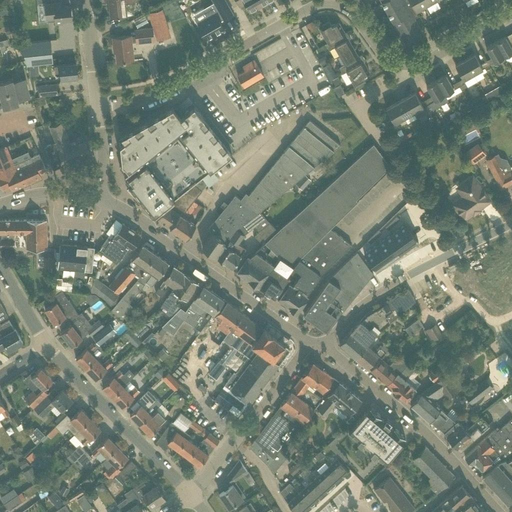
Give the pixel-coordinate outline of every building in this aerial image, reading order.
[(127,16),(126,4),(135,3),(134,0),(108,0),(110,18),(127,16)] [(224,0),(212,0),(214,2),(203,9),(207,16),(196,22),(198,25),(197,26),(204,39),(224,28),(219,20),(223,18),(224,20),(233,15),(224,0)] [(235,0),(240,7),(245,4),(250,11),(261,5),(262,6),(273,0),(235,0)] [(380,0),(405,45),(423,34),(411,11),(415,10),(416,13),(438,0),(463,0),(465,1),(467,0),(380,0)] [(61,2),(45,4),(47,21),(54,21),(55,23),(63,22),(63,20),(71,19),(70,6),(61,6),(61,2)] [(169,36),(161,9),(149,13),(158,40),(169,36)] [(326,41),(343,31),(339,22),(332,26),(329,21),(318,27),(326,41)] [(6,35),(15,32),(13,25),(4,27),(6,35)] [(133,60),(132,43),(153,40),(152,28),(135,30),(135,35),(132,36),(132,35),(112,37),(113,47),(115,47),(117,62),(133,60)] [(345,33),(343,31),(326,41),(327,43),(326,44),(329,50),(334,47),(348,39),(350,38),(347,32),(345,33)] [(505,36),(496,42),(504,56),(511,51),(511,46),(511,47),(505,36)] [(53,61),(51,39),(21,42),(27,64),(53,61)] [(334,47),(339,56),(353,48),(348,39),(334,47)] [(492,58),(486,61),(489,65),(494,62),(504,56),(496,42),(486,47),(492,58)] [(358,56),(353,48),(339,56),(344,64),(358,56)] [(347,74),(365,64),(363,62),(365,60),(362,54),(358,56),(344,64),(339,67),(342,73),(346,71),(347,74)] [(465,59),(473,74),(489,65),(486,61),(480,64),(474,54),(465,59)] [(329,62),(325,55),(318,59),(321,66),(329,62)] [(463,79),(456,82),(459,87),(465,83),(464,80),(473,74),(465,59),(455,65),(463,79)] [(244,86),(263,75),(254,60),(243,66),(245,70),(237,75),(244,86)] [(77,77),(76,63),(54,65),(55,75),(61,75),(61,79),(62,79),(62,81),(68,80),(68,78),(77,77)] [(326,74),(333,70),(329,64),(322,68),(326,74)] [(365,64),(347,74),(355,87),(365,81),(362,76),(369,72),(365,64)] [(446,75),(436,80),(444,95),(459,87),(456,82),(451,85),(446,75)] [(336,86),(340,84),(342,83),(338,76),(337,77),(332,80),(336,86)] [(29,96),(24,78),(12,81),(12,78),(0,81),(0,103),(3,103),(4,106),(18,102),(17,99),(29,96)] [(435,104),(433,101),(437,99),(444,95),(436,80),(426,86),(432,96),(426,99),(430,107),(435,104)] [(345,93),(340,84),(336,86),(333,88),(338,96),(345,93)] [(39,86),(40,96),(57,95),(56,85),(39,86)] [(485,93),(488,98),(503,92),(500,86),(485,93)] [(414,112),(413,112),(416,118),(426,113),(425,110),(430,107),(426,99),(421,102),(415,92),(405,97),(414,112)] [(414,112),(405,97),(396,103),(404,118),(413,112),(414,112)] [(471,109),(468,104),(460,102),(458,109),(466,111),(471,109)] [(404,118),(396,103),(386,108),(392,119),(386,122),(388,126),(394,123),(404,118)] [(232,153),(194,105),(180,116),(172,107),(119,137),(122,163),(119,165),(125,173),(132,167),(135,171),(128,177),(133,182),(127,187),(153,215),(156,213),(232,153)] [(216,257),(218,258),(237,230),(260,210),(321,161),(340,145),(309,120),(249,195),(246,193),(240,199),(235,195),(209,227),(209,229),(210,230),(211,232),(212,232),(202,247),(217,257),(216,257)] [(53,170),(90,156),(82,136),(75,138),(77,143),(71,145),(62,122),(49,127),(56,143),(45,147),(53,170)] [(472,165),(486,154),(477,143),(463,153),(472,165)] [(287,276),(289,272),(300,258),(330,228),(357,201),(356,200),(390,166),(373,144),(278,231),(270,237),(262,244),(258,248),(266,254),(258,263),(259,264),(250,277),(248,279),(264,290),(269,294),(269,293),(274,297),(275,297),(277,298),(291,279),(287,276)] [(11,186),(13,190),(41,177),(39,174),(46,170),(39,154),(14,165),(7,146),(0,149),(0,181),(3,190),(11,186)] [(498,153),(485,160),(501,189),(511,182),(511,167),(507,159),(500,157),(498,153)] [(212,170),(202,177),(208,186),(218,178),(212,170)] [(305,174),(296,184),(302,190),(311,180),(305,174)] [(462,196),(452,204),(464,220),(473,213),(474,214),(479,210),(479,209),(490,201),(473,176),(456,188),(462,196)] [(182,215),(194,200),(201,190),(193,184),(166,205),(157,219),(172,229),(181,215),(182,215)] [(181,215),(172,229),(186,239),(195,225),(186,218),(198,204),(194,200),(182,215),(181,215)] [(265,217),(260,210),(237,230),(218,258),(232,268),(246,248),(238,243),(245,234),(265,217)] [(0,247),(13,248),(13,233),(22,233),(22,220),(0,219),(0,233),(1,233),(1,239),(0,239),(0,247)] [(22,220),(22,233),(27,233),(27,249),(47,248),(46,219),(22,220)] [(130,248),(132,249),(141,236),(123,223),(122,223),(116,219),(106,233),(109,235),(99,251),(116,263),(118,260),(120,261),(130,248)] [(255,235),(262,244),(270,237),(278,231),(269,222),(255,235)] [(406,224),(392,234),(404,251),(418,241),(406,224)] [(289,284),(278,299),(297,313),(308,297),(305,295),(320,275),(352,245),(330,228),(300,258),(289,272),(297,278),(292,286),(289,284)] [(404,251),(392,234),(378,244),(390,261),(404,251)] [(135,274),(139,276),(145,268),(156,252),(143,243),(132,259),(109,285),(118,293),(135,274)] [(57,268),(69,269),(71,245),(60,244),(57,268)] [(390,261),(378,244),(364,254),(376,271),(390,261)] [(69,269),(80,271),(83,246),(71,245),(69,269)] [(83,246),(80,271),(92,272),(94,247),(83,246)] [(247,274),(250,277),(259,264),(258,263),(266,254),(258,248),(249,256),(247,255),(236,272),(243,277),(247,274)] [(511,248),(500,255),(503,261),(497,264),(501,274),(506,282),(511,295),(511,248)] [(329,278),(304,314),(326,330),(341,309),(344,311),(349,304),(373,273),(357,251),(329,278)] [(152,286),(169,261),(156,252),(145,268),(139,276),(137,279),(121,298),(111,309),(121,320),(134,308),(129,303),(141,288),(146,282),(152,286)] [(53,257),(44,257),(44,268),(53,268),(53,257)] [(497,264),(494,258),(481,264),(484,270),(478,274),(496,310),(505,306),(498,292),(500,292),(497,287),(498,286),(493,278),(501,274),(497,264)] [(462,265),(459,261),(448,266),(451,271),(462,265)] [(174,265),(164,279),(155,292),(161,296),(165,290),(162,287),(167,281),(175,286),(185,272),(174,265)] [(185,272),(175,286),(159,309),(171,317),(181,308),(174,303),(178,297),(183,301),(185,298),(186,299),(198,282),(185,272)] [(111,309),(121,298),(95,277),(90,293),(96,294),(100,298),(104,301),(111,309)] [(201,331),(217,307),(223,299),(203,285),(185,311),(181,308),(171,317),(162,326),(173,334),(184,319),(201,331)] [(415,301),(408,288),(365,314),(339,344),(356,358),(366,345),(373,336),(415,301)] [(45,309),(54,323),(66,316),(69,321),(77,315),(62,291),(53,296),(56,301),(45,309)] [(100,298),(96,294),(90,293),(86,293),(86,299),(91,306),(100,298)] [(226,301),(214,316),(220,321),(229,327),(225,332),(234,340),(238,335),(250,319),(226,301)] [(61,332),(71,346),(88,332),(92,337),(102,330),(102,329),(105,327),(99,320),(86,329),(78,319),(72,324),(71,324),(61,332)] [(267,332),(250,319),(238,335),(248,342),(256,348),(267,332)] [(405,329),(410,335),(422,325),(417,319),(405,329)] [(9,320),(1,325),(4,331),(0,333),(0,350),(7,346),(9,350),(23,342),(15,329),(14,329),(9,320)] [(148,326),(147,326),(144,323),(136,331),(140,336),(139,337),(145,343),(155,333),(148,326)] [(99,346),(113,334),(111,332),(114,330),(109,324),(102,330),(92,337),(99,346)] [(442,335),(436,324),(424,330),(430,341),(442,335)] [(162,328),(158,333),(162,336),(166,331),(162,328)] [(279,363),(289,349),(284,345),(267,332),(256,348),(248,342),(241,352),(251,359),(239,376),(233,372),(224,385),(230,389),(249,403),(261,387),(261,388),(262,387),(261,387),(275,369),(278,365),(279,364),(279,363)] [(129,340),(136,347),(142,342),(134,334),(129,340)] [(76,358),(86,369),(97,358),(102,353),(96,347),(96,346),(93,343),(87,348),(76,358)] [(356,358),(367,367),(378,355),(381,358),(389,349),(383,344),(381,346),(380,345),(374,351),(366,345),(356,358)] [(103,365),(97,358),(86,369),(96,379),(107,369),(107,368),(112,363),(108,359),(103,365)] [(380,359),(371,370),(388,385),(407,364),(402,359),(398,363),(393,362),(389,366),(380,359)] [(217,360),(208,373),(216,379),(225,366),(217,360)] [(317,378),(323,370),(313,362),(302,376),(291,391),(310,405),(318,395),(306,386),(309,382),(314,375),(317,378)] [(180,363),(170,372),(189,394),(199,385),(180,363)] [(407,364),(388,385),(406,400),(416,389),(405,380),(414,370),(407,365),(408,364),(407,364)] [(441,378),(447,374),(442,366),(429,374),(435,383),(441,379),(441,378)] [(24,398),(33,407),(46,395),(47,393),(43,389),(53,379),(41,367),(31,376),(39,384),(24,398)] [(323,392),(333,378),(323,370),(317,378),(314,375),(309,382),(323,392)] [(113,397),(124,386),(118,380),(123,375),(120,371),(114,376),(103,386),(113,397)] [(162,377),(167,382),(173,377),(170,373),(168,371),(162,377)] [(435,383),(423,390),(411,404),(429,421),(431,419),(444,431),(456,421),(432,400),(443,392),(446,398),(458,391),(447,374),(441,378),(441,379),(435,383)] [(464,395),(472,405),(493,388),(486,379),(464,395)] [(339,382),(328,395),(330,397),(319,410),(325,415),(336,402),(350,413),(361,400),(339,382)] [(207,388),(200,384),(197,388),(204,392),(207,388)] [(139,391),(135,386),(129,392),(124,386),(113,397),(123,407),(134,397),(134,396),(139,391)] [(33,407),(42,416),(54,404),(61,411),(61,410),(61,411),(72,400),(62,389),(51,400),(46,395),(33,407)] [(140,425),(151,414),(147,410),(152,404),(157,399),(148,390),(137,400),(141,404),(130,414),(140,425)] [(279,450),(304,421),(319,401),(320,402),(322,399),(318,395),(310,405),(291,391),(291,390),(283,401),(280,406),(281,407),(278,410),(277,409),(260,432),(253,441),(272,459),(279,450)] [(167,413),(173,418),(187,400),(181,395),(167,413)] [(0,399),(0,410),(4,417),(9,414),(0,399)] [(384,422),(385,421),(381,418),(382,417),(371,407),(370,408),(369,408),(349,432),(359,440),(358,441),(361,445),(365,440),(362,437),(363,435),(365,437),(367,434),(380,446),(378,448),(380,449),(378,451),(375,448),(371,453),(375,456),(376,454),(386,463),(406,439),(405,438),(406,437),(395,428),(394,429),(390,425),(389,427),(384,422)] [(74,435),(91,419),(81,408),(71,418),(67,414),(55,426),(62,434),(68,429),(74,435)] [(151,414),(140,425),(150,435),(161,425),(161,424),(166,419),(156,408),(151,414)] [(15,427),(22,423),(16,414),(10,418),(15,427)] [(446,435),(451,441),(465,428),(460,422),(461,421),(463,423),(465,420),(467,422),(469,420),(463,414),(456,421),(444,431),(446,434),(446,435)] [(457,447),(460,450),(481,431),(481,432),(489,425),(481,416),(465,428),(451,441),(457,447)] [(505,459),(511,452),(511,419),(511,418),(497,431),(495,429),(465,456),(471,463),(474,461),(481,470),(483,468),(486,472),(490,469),(496,463),(497,464),(505,460),(505,459)] [(91,419),(74,435),(84,445),(101,429),(91,419)] [(187,438),(189,434),(172,420),(158,439),(165,446),(168,442),(178,449),(187,438)] [(193,429),(197,423),(193,420),(189,426),(193,429)] [(208,432),(197,423),(193,429),(203,437),(208,432)] [(188,457),(200,466),(219,440),(208,432),(203,437),(203,438),(209,442),(203,451),(197,446),(188,457)] [(101,463),(106,458),(118,446),(108,436),(91,452),(101,463)] [(188,457),(197,446),(187,438),(178,449),(188,457)] [(272,459),(253,441),(251,444),(252,446),(250,448),(267,465),(273,473),(287,457),(279,450),(272,459)] [(336,446),(334,444),(331,441),(327,444),(332,449),(336,446)] [(77,459),(86,451),(80,445),(69,456),(74,462),(77,459)] [(114,467),(108,473),(113,478),(118,474),(121,471),(117,467),(128,457),(118,446),(106,458),(114,467)] [(423,447),(424,447),(412,459),(430,477),(425,482),(437,494),(454,476),(425,446),(425,447),(424,446),(423,447)] [(86,451),(77,459),(83,465),(92,457),(86,451)] [(37,456),(32,452),(26,458),(30,463),(37,456)] [(486,472),(482,475),(507,504),(511,499),(511,458),(507,461),(505,460),(497,464),(496,463),(490,469),(486,472)] [(337,459),(329,466),(340,479),(349,471),(345,467),(341,463),(337,459)] [(118,474),(123,479),(137,466),(131,460),(121,471),(118,474)] [(232,482),(248,472),(239,460),(227,476),(232,482)] [(340,479),(329,466),(321,474),(332,486),(340,479)] [(125,481),(123,479),(118,474),(113,478),(113,479),(120,486),(125,481)] [(332,486),(321,474),(312,481),(324,494),(332,486)] [(408,511),(414,508),(389,476),(374,489),(384,502),(387,500),(390,505),(388,507),(391,511),(408,511)] [(151,507),(165,498),(156,485),(149,490),(143,481),(132,488),(139,497),(143,494),(151,507)] [(324,494),(312,481),(304,488),(316,501),(324,494)] [(240,490),(236,483),(219,494),(228,508),(242,498),(238,491),(240,490)] [(455,511),(473,497),(461,484),(436,506),(437,507),(431,511),(455,511)] [(59,493),(65,496),(69,489),(63,486),(59,493)] [(83,492),(90,502),(98,497),(91,486),(83,492)] [(316,501),(304,488),(296,496),(308,508),(316,501)] [(18,495),(14,489),(1,498),(5,504),(18,495)] [(58,498),(53,492),(47,497),(52,503),(58,498)] [(84,494),(77,499),(85,511),(92,506),(84,494)] [(8,510),(22,501),(18,495),(5,504),(8,510)] [(303,511),(308,508),(296,496),(288,504),(295,511),(303,511)] [(473,497),(455,511),(485,511),(480,505),(479,506),(473,499),(474,498),(473,497)] [(120,508),(122,511),(142,511),(136,503),(132,506),(126,498),(117,504),(120,508)] [(272,511),(273,511),(271,508),(265,511),(262,511),(261,511),(256,511),(250,503),(236,511),(272,511)]
